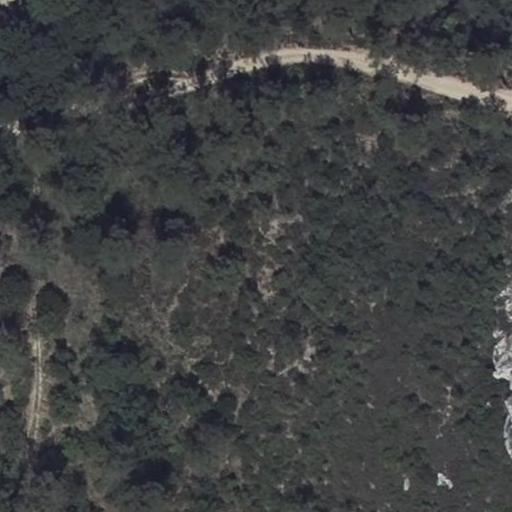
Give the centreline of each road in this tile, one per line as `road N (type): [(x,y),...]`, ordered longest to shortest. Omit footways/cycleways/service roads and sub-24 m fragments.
road 1 (track): [(511,92),(262,55),(153,88)]
road 2 (track): [(153,88),(0,131)]
